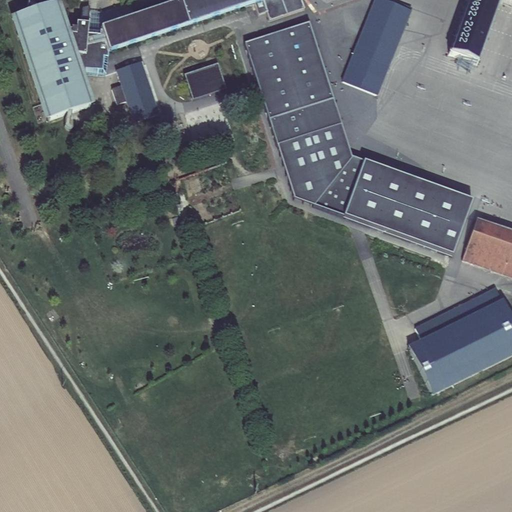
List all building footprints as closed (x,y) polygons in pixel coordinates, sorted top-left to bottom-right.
[(11,14),(47,123),(95,105),(85,75),(107,76),(110,51),(256,3),(259,13),(267,11),(269,20),(305,7),(302,0),(170,0),(102,22),(102,28),(101,32),(100,10),(90,9),(90,6),(82,5),(81,19),(78,19),(73,25),(71,26),(62,0),(50,0),(36,4),(11,14)] [(390,3),(383,0),(375,0),(343,85),(379,99),(413,11),(390,3)] [(511,0),(464,0),(464,2),(468,4),(447,56),(462,61),(477,67),(501,0),(511,4),(511,0)] [(310,21),(245,41),(278,144),(294,197),(315,204),(344,215),(365,158),(364,160),(353,155),(310,21)] [(193,57),(229,45),(224,29),(188,41),(193,57)] [(160,117),(143,61),(116,70),(122,86),(110,89),(117,106),(126,102),(133,125),(160,117)] [(174,63),(158,68),(164,86),(180,81),(174,63)] [(218,63),(185,74),(194,99),(227,87),(218,63)] [(223,103),(184,115),(196,152),(235,141),(223,103)] [(473,198),(365,158),(344,215),(343,217),(452,256),(473,198)] [(511,230),(475,217),(460,257),(511,275),(511,230)] [(409,345),(435,395),(511,355),(511,312),(504,297),(499,300),(495,287),(414,327),(420,338),(409,345)]
